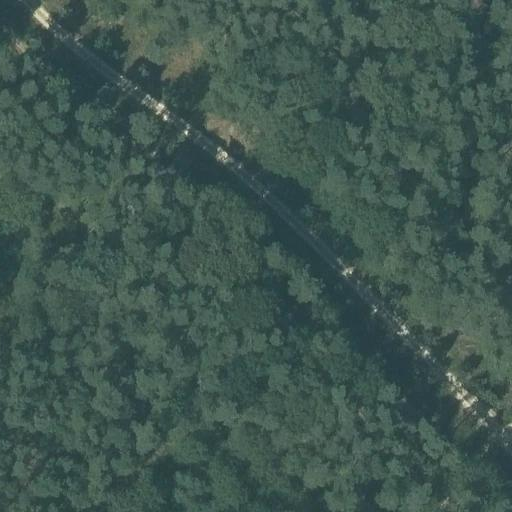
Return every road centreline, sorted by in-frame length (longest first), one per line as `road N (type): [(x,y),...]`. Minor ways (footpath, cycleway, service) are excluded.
road 1 (track): [(24,0),(108,76),(231,166),(511,451)]
road 2 (track): [(0,26),(58,82),(127,125),(152,155),(193,244),(226,277),(287,307),(377,377),(472,470)]
road 3 (track): [(426,511),(511,427)]
